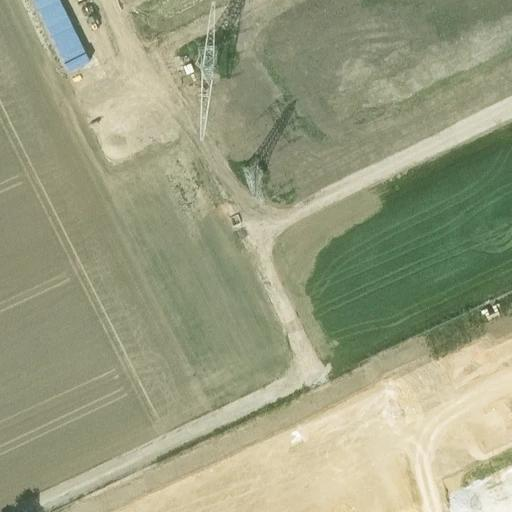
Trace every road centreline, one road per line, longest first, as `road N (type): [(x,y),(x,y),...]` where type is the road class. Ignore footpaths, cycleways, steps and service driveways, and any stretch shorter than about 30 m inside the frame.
road 1 (track): [(0,508),(299,370),(295,329),(244,229)]
road 2 (track): [(244,229),(511,98)]
road 3 (track): [(244,229),(126,0)]
